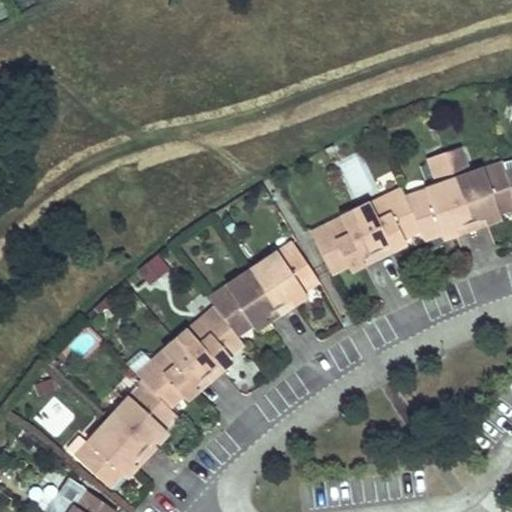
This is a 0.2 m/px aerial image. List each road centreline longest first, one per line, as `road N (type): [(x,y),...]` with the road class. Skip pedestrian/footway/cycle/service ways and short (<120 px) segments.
road 1 (residential): [(511,307),(345,387),(216,498)]
road 2 (residential): [(511,443),(465,499),(408,511)]
